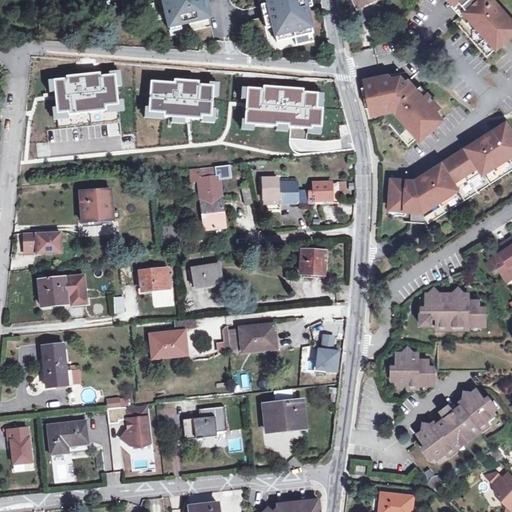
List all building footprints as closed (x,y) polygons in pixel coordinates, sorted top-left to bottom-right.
[(167,0),(167,1),(164,2),(170,29),(210,19),(205,0),(203,1),(203,0),(167,0)] [(270,0),(271,2),(268,3),(277,44),(312,36),(304,0),(270,0)] [(340,0),(336,4),(339,17),(374,0),(340,0)] [(493,0),(452,0),(456,4),(458,2),(466,11),(464,13),(497,49),(499,47),(501,49),(511,38),(511,36),(511,35),(511,21),(503,12),(502,13),(493,3),(495,1),(493,0)] [(497,49),(464,13),(455,22),(487,58),(497,49)] [(378,57),(391,53),(388,43),(375,47),(378,57)] [(118,69),(39,82),(48,138),(127,124),(118,69)] [(133,72),(134,82),(147,81),(147,71),(133,72)] [(389,76),(366,81),(367,88),(371,108),(373,116),(388,112),(395,111),(419,138),(441,118),(436,112),(440,108),(428,95),(425,99),(417,91),(409,82),(406,84),(401,78),(395,83),(389,76)] [(217,85),(152,80),(144,130),(192,134),(193,144),(216,144),(224,132),(243,134),(247,107),(229,104),(233,96),(214,92),(217,85)] [(417,91),(425,99),(428,95),(421,87),(417,91)] [(247,88),(247,107),(243,134),(245,138),(328,140),(329,109),(318,110),(318,93),(247,88)] [(371,108),(367,88),(363,89),(367,109),(371,108)] [(409,146),(419,138),(395,111),(388,112),(381,119),(388,127),(390,125),(409,146)] [(419,138),(421,140),(444,120),(441,118),(419,138)] [(511,131),(507,123),(486,136),(488,138),(476,146),(475,144),(435,170),(436,171),(417,184),(410,184),(410,182),(393,180),(391,207),(397,207),(397,210),(412,212),(421,212),(430,206),(431,208),(459,190),(453,182),(478,166),(484,174),(511,155),(511,131)] [(421,212),(412,212),(411,223),(418,224),(425,224),(428,222),(429,224),(511,171),(511,155),(484,174),(478,166),(453,182),(459,190),(431,208),(430,206),(421,212)] [(230,167),(218,168),(219,178),(221,177),(221,180),(231,180),(230,167)] [(202,179),(219,178),(218,168),(201,170),(202,179)] [(202,179),(201,170),(191,171),(192,182),(200,181),(206,231),(227,229),(221,180),(221,177),(219,178),(202,179)] [(280,201),(280,180),(265,180),(265,202),(280,201)] [(316,184),(316,191),(316,202),(333,202),(333,183),(316,184)] [(316,202),(316,191),(299,192),(299,184),(283,185),(283,204),(299,204),(299,206),(317,205),(316,202)] [(115,221),(112,192),(83,194),(85,223),(115,221)] [(246,207),(253,206),(253,195),(245,195),(246,207)] [(182,241),(180,225),(166,227),(168,243),(182,241)] [(25,234),(26,254),(63,252),(62,242),(69,242),(69,233),(25,234)] [(511,239),(502,246),(506,252),(508,255),(503,258),(501,255),(494,260),(495,262),(499,269),(505,278),(511,273),(511,239)] [(325,276),(327,253),(304,251),(302,273),(325,276)] [(493,273),(499,269),(495,262),(488,266),(493,273)] [(224,284),(221,265),(195,269),(198,288),(224,284)] [(134,284),(132,266),(122,267),(124,285),(134,284)] [(170,290),(168,270),(141,272),(143,292),(170,290)] [(89,302),(86,277),(40,282),(43,307),(89,302)] [(433,298),(443,298),(443,294),(442,294),(441,292),(440,290),(438,289),(437,290),(435,292),(434,294),(435,295),(433,298)] [(459,295),(456,298),(466,297),(464,295),(465,294),(465,292),(464,290),(461,289),(459,291),(458,293),(459,295)] [(429,307),(423,308),(423,313),(422,313),(422,326),(436,326),(436,319),(440,319),(440,327),(448,327),(452,327),(468,327),(472,327),(488,326),(488,317),(488,307),(481,307),(481,301),(472,302),(472,297),(466,297),(456,298),(443,298),(433,298),(429,298),(429,307)] [(124,298),(114,299),(115,314),(125,313),(124,298)] [(194,329),(194,322),(173,324),(174,331),(194,329)] [(254,347),(255,350),(275,348),(273,326),(241,329),(241,332),(229,333),(231,350),(243,348),(254,347)] [(183,353),(182,332),(149,335),(151,353),(162,353),(162,355),(183,353)] [(325,336),(324,345),(324,351),(322,351),(320,351),(318,371),(320,371),(338,373),(340,353),(333,352),(334,350),(334,346),(335,338),(325,336)] [(70,382),(66,344),(45,346),(49,385),(70,382)] [(400,352),(409,352),(407,351),(408,349),(408,347),(406,345),(404,344),(402,345),(401,346),(401,348),(402,350),(400,352)] [(403,380),(403,382),(414,382),(427,382),(430,382),(430,363),(424,363),(424,356),(414,356),(414,353),(409,352),(400,352),(392,352),(392,363),(387,363),(386,370),(392,370),(392,377),(395,380),(403,380)] [(377,361),(370,360),(369,368),(376,368),(377,361)] [(463,400),(450,410),(443,415),(429,426),(422,431),(417,435),(423,443),(418,447),(422,452),(427,449),(432,455),(436,456),(442,451),(443,452),(485,420),(484,419),(490,414),(491,410),(486,403),(490,400),(486,395),(482,398),(476,390),(470,394),(463,400)] [(463,400),(470,394),(468,394),(467,392),(466,391),(465,391),(462,392),(461,394),(462,396),(463,397),(463,400)] [(129,398),(107,400),(108,409),(130,407),(129,398)] [(486,403),(491,410),(495,406),(490,400),(486,403)] [(311,410),(310,401),(274,405),(277,431),(310,427),(308,410),(311,410)] [(443,415),(450,410),(448,409),(447,406),(445,405),(442,406),(441,407),(440,409),(441,411),(443,412),(443,415)] [(227,407),(201,410),(202,419),(186,420),(187,440),(200,439),(200,440),(205,439),(205,438),(217,437),(217,432),(230,431),(227,407)] [(122,408),(107,410),(109,423),(124,421),(122,408)] [(130,430),(123,440),(132,447),(143,446),(147,440),(152,440),(148,408),(128,411),(130,430)] [(485,420),(443,452),(446,456),(488,423),(485,420)] [(422,431),(429,426),(427,424),(426,423),(424,421),(422,422),(421,423),(420,425),(421,427),(422,428),(422,431)] [(49,426),(52,455),(65,454),(64,445),(88,443),(87,423),(49,426)] [(28,428),(9,430),(9,441),(12,441),(14,464),(32,463),(30,439),(29,439),(28,428)] [(427,458),(432,455),(427,449),(422,452),(427,458)] [(504,455),(497,449),(490,454),(498,462),(504,455)] [(497,474),(486,477),(494,486),(497,495),(508,506),(507,511),(511,511),(511,475),(510,473),(503,479),(497,474)] [(383,503),(382,511),(413,511),(415,497),(383,494),(382,503),(383,503)] [(318,511),(320,510),(319,500),(277,507),(277,511),(269,511),(267,511),(318,511)] [(216,511),(215,503),(186,506),(186,511),(216,511)]
